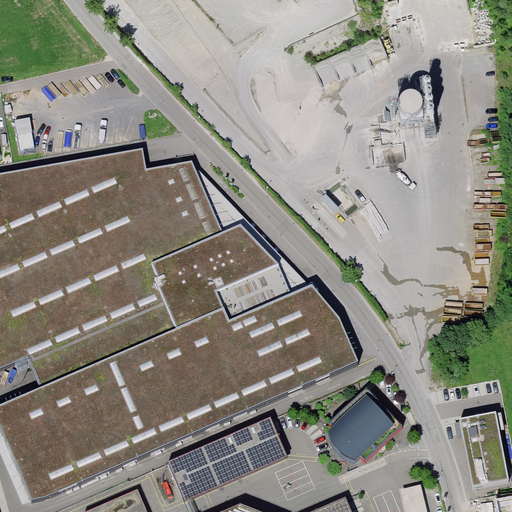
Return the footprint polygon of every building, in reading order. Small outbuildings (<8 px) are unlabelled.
[(430,75),(419,77),(422,94),(419,92),(416,89),(414,88),(411,88),(409,88),(406,89),(403,91),(401,93),(400,95),(400,99),(400,104),(401,118),(423,115),(425,135),(437,134),(430,75)] [(30,117),(15,120),(18,134),(16,134),(20,151),(35,148),(31,132),(32,132),(30,117)] [(143,148),(0,172),(0,367),(27,356),(40,387),(0,403),(0,426),(31,499),(45,496),(358,361),(339,316),(311,284),(309,285),(290,293),(278,263),(241,223),(222,231),(194,166),(192,160),(146,168),(143,148)] [(309,285),(194,166),(222,231),(241,223),(278,263),(290,293),(309,285)] [(402,425),(367,387),(331,422),(334,425),(328,430),(328,433),(330,437),(332,444),(337,450),(341,453),(344,455),(348,457),(352,459),(355,460),(361,456),(364,460),(402,425)] [(496,411),(459,418),(472,486),(509,479),(500,430),(496,413),(496,411)] [(501,412),(496,413),(500,430),(504,429),(501,412)] [(270,417),(168,461),(185,501),(287,457),(270,417)] [(31,501),(31,499),(0,426),(0,452),(23,504),(31,501)] [(401,489),(406,511),(427,511),(421,484),(401,489)] [(147,511),(137,490),(85,511),(147,511)] [(310,511),(351,511),(345,497),(310,511)] [(511,511),(511,497),(496,500),(498,511),(511,511)]
